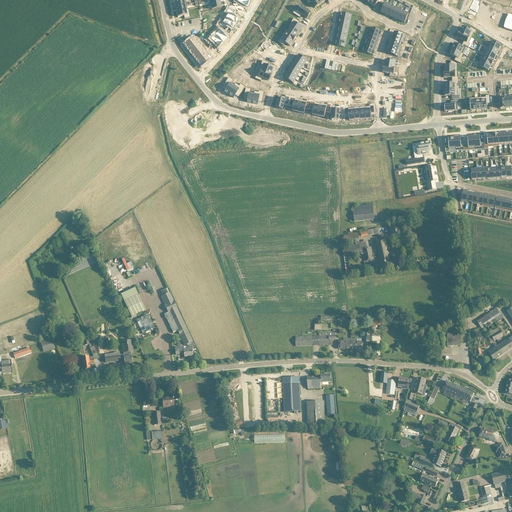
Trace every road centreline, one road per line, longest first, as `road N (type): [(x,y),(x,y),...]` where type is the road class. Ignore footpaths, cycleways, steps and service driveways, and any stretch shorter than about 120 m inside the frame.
road 1 (unclassified): [(466,375),(335,358),(0,392)]
road 2 (unclassified): [(450,182),(466,375)]
road 3 (residential): [(433,511),(490,395)]
